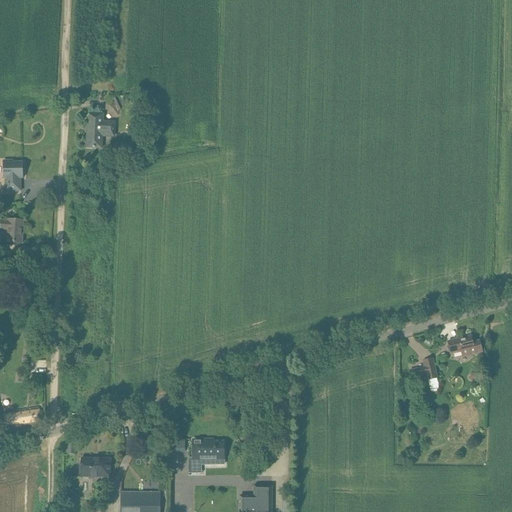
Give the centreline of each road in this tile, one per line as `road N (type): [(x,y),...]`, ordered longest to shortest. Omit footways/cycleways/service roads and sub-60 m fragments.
road 1 (unclassified): [(0,444),(511,299)]
road 2 (track): [(59,426),(72,0)]
